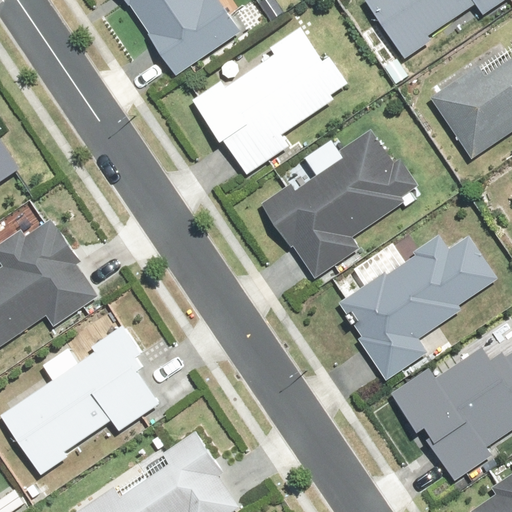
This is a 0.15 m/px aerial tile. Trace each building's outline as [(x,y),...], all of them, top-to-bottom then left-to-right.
[(121,0),(124,4),(130,1),(150,33),(145,37),(169,76),(238,32),(217,0),(121,0)] [(365,0),(364,1),(400,57),(431,38),(426,31),(474,1),(478,7),(488,0),(365,0)] [(216,73),(223,82),(193,104),(246,177),(289,145),(280,132),(341,88),(297,28),(267,49),(270,53),(254,65),(244,53),(216,73)] [(511,57),(485,77),(478,66),(432,99),(471,156),(511,126),(511,57)] [(285,175),(292,185),(263,205),(313,280),(362,247),(351,232),(415,187),(375,128),(319,167),(312,157),(285,175)] [(0,182),(17,171),(0,145),(0,182)] [(77,265),(82,262),(61,229),(55,233),(47,220),(21,237),(18,232),(0,244),(0,267),(1,268),(0,268),(0,346),(47,316),(52,325),(96,297),(77,265)] [(347,303),(354,315),(360,322),(351,328),(383,374),(419,349),(413,339),(455,310),(451,305),(494,275),(467,236),(447,251),(439,239),(347,303)] [(89,344),(93,350),(0,411),(0,417),(38,476),(91,441),(88,436),(110,421),(116,431),(157,404),(132,365),(145,355),(127,328),(123,322),(89,344)] [(492,455),(484,444),(511,424),(511,350),(493,364),(480,346),(435,378),(428,368),(389,394),(442,472),(450,484),(492,455)] [(115,500),(108,489),(73,511),(242,511),(244,511),(234,494),(194,433),(159,456),(166,466),(115,500)] [(511,511),(511,472),(486,490),(492,497),(470,511),(511,511)]
